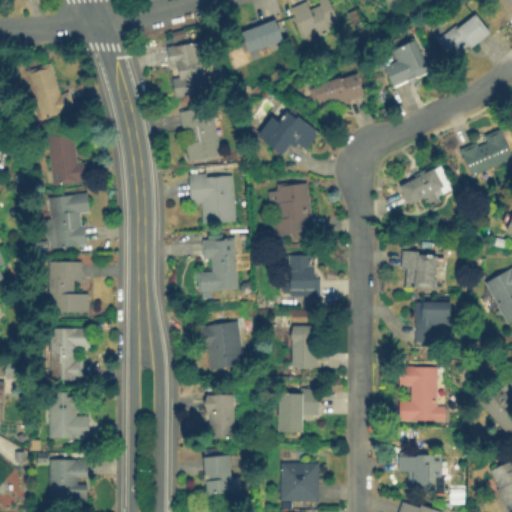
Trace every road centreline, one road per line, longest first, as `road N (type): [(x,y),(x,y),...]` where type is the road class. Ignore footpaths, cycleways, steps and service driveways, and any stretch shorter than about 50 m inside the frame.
road 1 (residential): [(356,511),(363,376),(356,176),(365,146),(465,98),(511,61)]
road 2 (tertiary): [(85,0),(116,75),(134,156),(142,345)]
road 3 (residential): [(0,24),(97,23),(175,0)]
road 4 (tertiary): [(157,511),(158,366),(142,345)]
road 5 (tertiary): [(142,345),(131,367),(131,511)]
